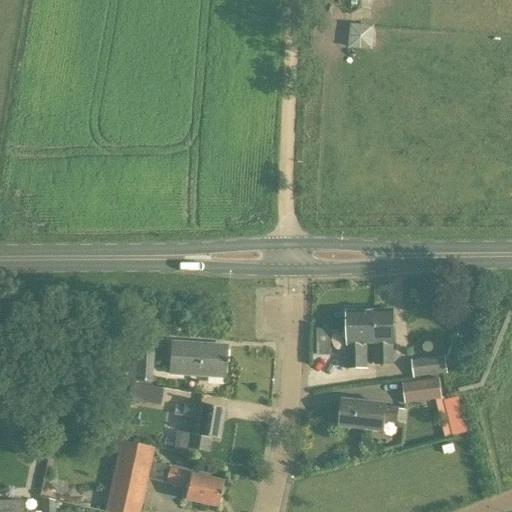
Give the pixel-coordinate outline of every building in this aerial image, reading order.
[(457,338),(472,337),(470,307),(458,308),(459,322),(456,323),(457,338)] [(393,365),(392,345),(393,345),(392,312),(375,313),(376,346),(374,346),(375,366),(393,365)] [(365,346),(374,346),(376,346),(375,313),(347,314),(347,349),(345,349),(346,370),(366,370),(365,346)] [(312,355),(330,355),(331,323),(313,323),(312,355)] [(224,378),(226,348),(170,344),(168,374),(224,378)] [(127,381),(151,383),(153,353),(137,352),(136,365),(128,364),(127,381)] [(414,379),(446,374),(444,358),(411,362),(414,379)] [(106,380),(123,383),(124,372),(108,370),(106,380)] [(405,405),(441,400),(438,380),(402,385),(405,405)] [(125,399),(158,406),(162,389),(129,382),(125,399)] [(511,409),(511,393),(482,406),(498,446),(501,445),(503,445),(508,443),(509,442),(511,441),(501,414),(511,409)] [(449,437),(470,431),(461,396),(439,401),(449,437)] [(339,428),(371,432),(381,433),(382,423),(397,425),(398,410),(385,409),(385,406),(342,401),(339,428)] [(197,421),(194,436),(189,435),(186,450),(206,453),(208,440),(218,441),(223,410),(198,406),(183,404),(181,418),(197,421)] [(138,511),(146,481),(149,463),(153,449),(119,442),(103,511),(138,511)] [(164,485),(168,467),(149,463),(146,481),(164,485)] [(216,508),(222,483),(207,480),(208,476),(168,467),(164,485),(185,489),(183,501),(216,508)] [(40,500),(40,511),(53,511),(53,502),(40,500)] [(22,511),(22,502),(0,502),(0,511),(22,511)]
